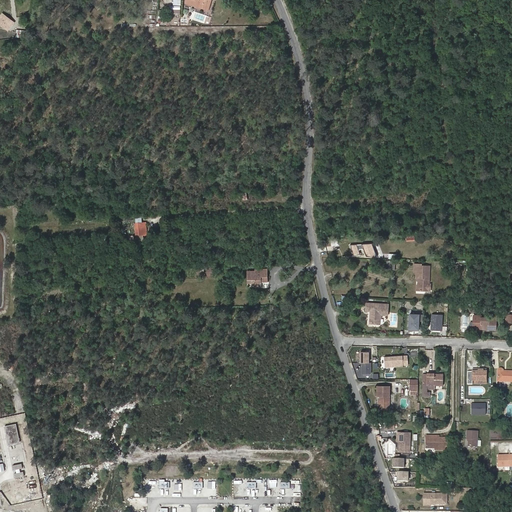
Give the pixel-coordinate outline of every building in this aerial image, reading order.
[(207,9),(209,0),(197,0),(198,1),(196,6),(207,9)] [(13,24),(3,16),(0,19),(0,25),(2,27),(3,25),(9,30),(13,24)] [(143,235),(142,222),(135,223),(136,236),(143,235)] [(372,241),(351,244),(352,256),(360,255),(359,251),(359,248),(365,247),(366,249),(367,258),(374,257),(373,253),(372,241)] [(395,261),(387,261),(387,269),(395,269),(395,261)] [(427,285),(428,285),(428,268),(420,267),(420,265),(413,265),(412,273),(415,273),(415,280),(417,280),(417,292),(426,292),(427,285)] [(268,282),(268,268),(255,269),(255,271),(247,271),(247,283),(255,283),(255,287),(262,287),(262,282),(268,282)] [(375,313),(374,317),(384,318),(385,317),(391,317),(392,306),(370,305),(369,312),(375,313)] [(461,314),(460,331),(469,331),(470,315),(461,314)] [(419,322),(423,322),(424,316),(410,315),(409,330),(419,331),(419,322)] [(441,331),(441,315),(431,315),(430,331),(441,331)] [(384,318),(374,317),(373,325),(383,326),(383,321),(384,321),(384,318)] [(493,319),(484,318),(476,317),(475,330),(483,331),(483,328),(491,329),(491,331),(498,331),(499,321),(492,320),(493,319)] [(368,364),(368,354),(360,354),(360,364),(361,364),(368,364)] [(402,358),(384,359),(385,369),(402,368),(402,367),(402,366),(402,358)] [(370,375),(370,364),(361,364),(361,375),(370,375)] [(487,381),(486,372),(479,372),(479,369),(473,369),(473,370),(470,370),(467,370),(467,384),(473,384),(473,381),(478,381),(487,381)] [(499,381),(511,381),(511,370),(506,371),(505,370),(504,369),(503,369),(502,369),(501,369),(500,370),(499,371),(499,381)] [(423,386),(443,386),(444,374),(441,374),(441,375),(437,375),(437,374),(430,374),(430,375),(423,375),(423,386)] [(390,407),(389,387),(377,388),(377,397),(380,397),(379,401),(378,403),(378,407),(381,411),(386,411),(390,407)] [(486,416),(486,405),(472,405),(472,416),(486,416)] [(20,442),(16,424),(5,426),(9,444),(20,442)] [(469,434),(469,443),(470,443),(471,448),(478,449),(479,434),(469,434)] [(438,437),(436,437),(427,437),(427,449),(434,449),(436,452),(449,452),(449,441),(438,440),(438,437)] [(511,465),(511,454),(499,455),(499,466),(511,465)] [(404,459),(392,459),(392,466),(393,466),(393,468),(404,468),(404,459)] [(23,470),(22,470),(21,464),(13,464),(14,477),(24,476),(23,470)] [(408,472),(398,472),(397,481),(407,482),(408,472)] [(159,480),(158,488),(168,488),(169,481),(159,480)] [(433,506),(446,507),(446,496),(423,495),(423,507),(430,507),(430,504),(431,504),(433,506)]
